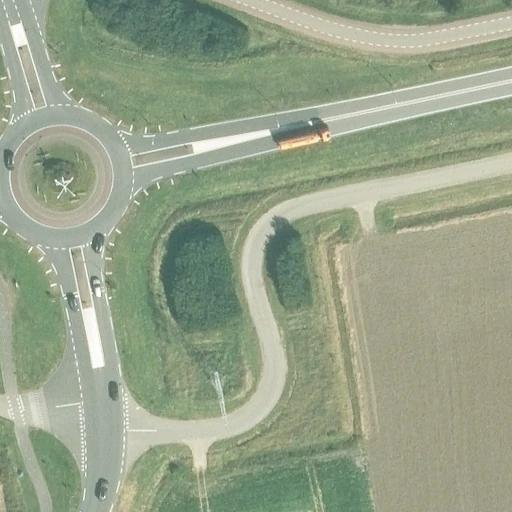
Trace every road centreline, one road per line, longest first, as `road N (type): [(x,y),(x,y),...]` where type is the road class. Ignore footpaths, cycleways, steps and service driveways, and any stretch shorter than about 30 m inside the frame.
road 1 (unclassified): [(107,426),(214,429),(261,409),(275,370),(250,256),(275,217),(511,162)]
road 2 (trunk): [(115,164),(511,81)]
road 3 (unclassified): [(246,0),(325,28),(398,41),(511,23)]
road 4 (tertiary): [(107,426),(71,237)]
road 5 (secondary): [(43,120),(8,0)]
